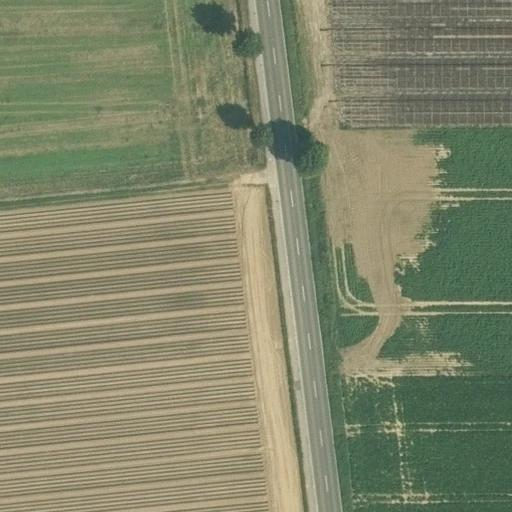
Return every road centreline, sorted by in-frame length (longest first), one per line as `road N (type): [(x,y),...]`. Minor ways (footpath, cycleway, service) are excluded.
road 1 (secondary): [(266,0),(326,511)]
road 2 (track): [(287,174),(0,203)]
